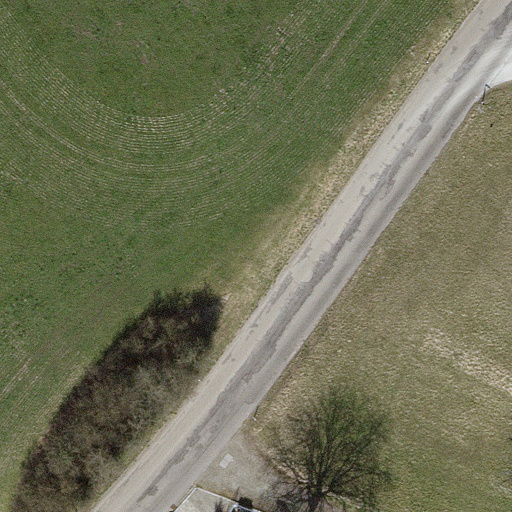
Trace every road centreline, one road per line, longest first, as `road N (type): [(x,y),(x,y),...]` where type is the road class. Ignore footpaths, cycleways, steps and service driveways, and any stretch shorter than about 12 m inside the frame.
road 1 (unclassified): [(128,511),(186,450),(511,8)]
road 2 (track): [(186,450),(310,511)]
